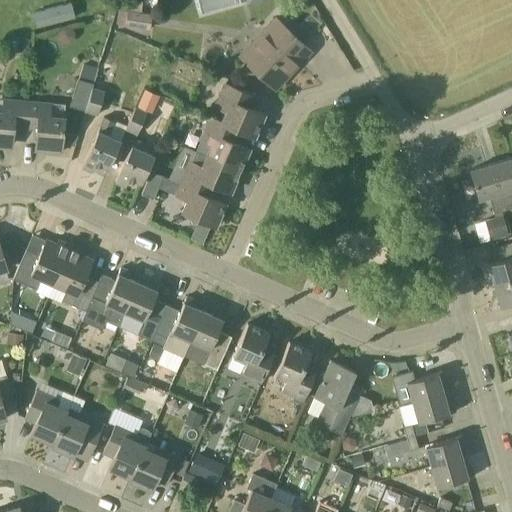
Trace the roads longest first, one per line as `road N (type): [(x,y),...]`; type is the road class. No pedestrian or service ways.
road 1 (residential): [(225,273),(305,97),(374,78)]
road 2 (residential): [(466,328),(380,335),(225,273)]
road 3 (residential): [(225,273),(34,187),(0,189)]
road 4 (residential): [(466,328),(410,142)]
road 5 (residential): [(511,486),(466,328)]
